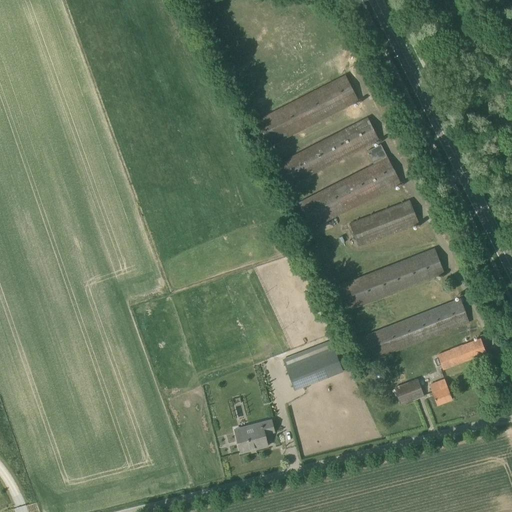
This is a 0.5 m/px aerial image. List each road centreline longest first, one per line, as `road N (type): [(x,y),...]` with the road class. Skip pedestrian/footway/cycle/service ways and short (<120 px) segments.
road 1 (unclassified): [(127,511),(511,419)]
road 2 (primary): [(511,269),(375,0)]
